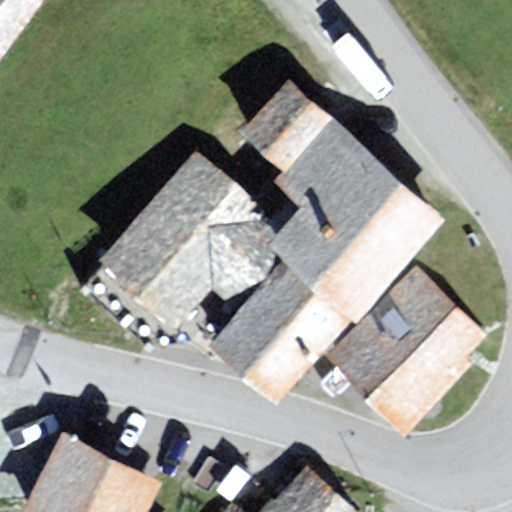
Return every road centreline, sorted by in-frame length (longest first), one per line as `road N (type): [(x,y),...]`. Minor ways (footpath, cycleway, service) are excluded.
road 1 (tertiary): [(511,435),(462,469),(431,469),(0,352)]
road 2 (tertiary): [(350,0),(511,218)]
